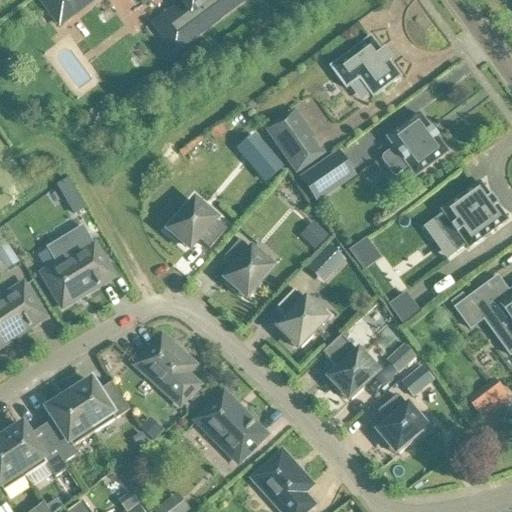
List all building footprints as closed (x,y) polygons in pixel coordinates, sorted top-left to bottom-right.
[(58,26),(93,0),(46,0),(42,4),(58,26)] [(180,0),(184,6),(156,27),(174,51),(242,0),(180,0)] [(382,55),(370,39),(329,69),(345,91),(359,81),(373,100),(400,79),(389,64),(390,63),(383,54),(382,55)] [(317,151),(312,143),(314,141),(294,112),(264,133),(295,178),(325,157),(320,149),(317,151)] [(414,182),(448,156),(418,116),(385,141),(392,151),(381,159),(381,163),(392,178),(396,179),(407,171),(414,182)] [(213,143),(225,135),(220,127),(208,136),(213,143)] [(264,185),(282,169),(254,136),(236,152),(264,185)] [(316,206),(356,179),(338,153),(298,180),(316,206)] [(490,200),(479,185),(440,213),(443,217),(423,231),(446,263),(466,248),(468,252),(507,224),(496,209),(497,208),(490,199),(490,200)] [(226,233),(194,205),(181,220),(178,217),(166,231),(171,236),(169,238),(179,247),(181,245),(189,251),(197,242),(209,252),(226,233)] [(316,229),(303,243),(307,247),(314,253),(327,239),(317,229),(316,229)] [(57,268),(43,277),(62,309),(76,301),(78,303),(86,299),(84,296),(112,279),(92,247),(91,248),(80,231),(46,251),(57,268)] [(363,274),(381,261),(365,240),(348,253),(363,274)] [(249,302),(261,289),(258,286),(271,271),(239,243),(222,263),(233,273),(225,282),(233,289),(231,291),(241,300),(243,298),(249,302)] [(6,246),(0,250),(0,265),(6,274),(19,266),(6,246)] [(322,287),(345,264),(328,247),(305,270),(322,287)] [(511,298),(511,299),(497,280),(455,311),(470,331),(483,321),(510,358),(511,356),(511,298)] [(10,345),(18,340),(16,338),(43,320),(22,288),(0,302),(0,348),(8,343),(10,345)] [(300,352),(313,339),(310,336),(324,322),(294,293),(275,311),(287,322),(278,331),(286,338),(283,340),(293,350),(295,347),(300,352)] [(402,327),(419,314),(405,295),(387,308),(402,327)] [(350,404),(363,391),(361,389),(375,375),(341,338),(322,356),(338,373),(329,382),(336,389),(334,391),(343,401),(345,399),(350,404)] [(174,351),(161,340),(136,368),(179,407),(197,388),(185,377),(193,368),(180,357),(182,355),(176,349),(174,351)] [(398,377),(416,361),(403,347),(385,364),(398,377)] [(421,368),(400,385),(412,401),(434,383),(421,368)] [(69,398),(93,436),(128,414),(110,386),(97,394),(91,384),(69,398)] [(489,418),(509,402),(498,388),(478,404),(489,418)] [(235,409),(223,397),(196,424),(214,442),(212,444),(222,454),(224,452),(237,465),(264,438),(241,415),(243,413),(237,407),(235,409)] [(71,450),(93,436),(69,398),(47,412),(53,422),(41,430),(59,458),(55,452),(68,444),(71,450)] [(397,458),(412,446),(409,443),(424,430),(397,398),(377,415),(387,427),(378,434),(384,442),(382,444),(391,454),(393,452),(397,458)] [(153,443),(163,432),(149,420),(139,431),(153,443)] [(59,458),(41,430),(28,439),(22,429),(0,442),(24,481),(59,458)] [(0,490),(3,495),(24,481),(0,442),(0,490)] [(292,469),(281,456),(253,482),(280,511),(306,511),(311,508),(301,496),(310,488),(299,476),(301,473),(295,467),(292,469)] [(190,511),(178,497),(158,511),(190,511)]
